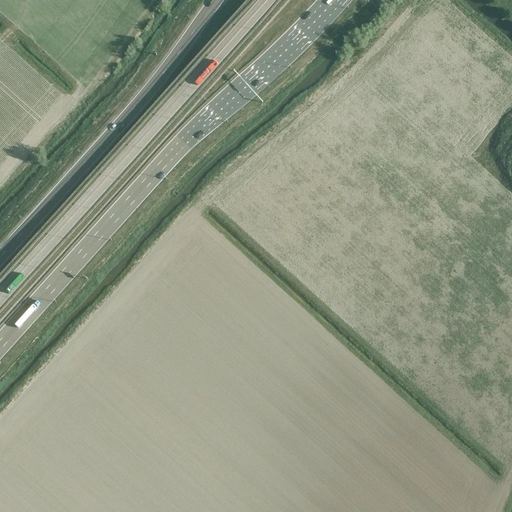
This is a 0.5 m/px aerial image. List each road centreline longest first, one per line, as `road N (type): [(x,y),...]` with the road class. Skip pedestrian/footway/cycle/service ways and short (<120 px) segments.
road 1 (trunk): [(0,345),(165,161),(330,0)]
road 2 (trunk): [(216,0),(151,87),(0,257)]
